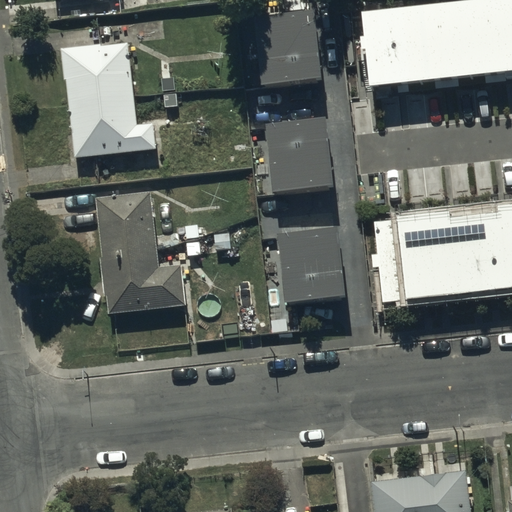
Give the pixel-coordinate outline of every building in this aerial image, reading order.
[(511,0),(465,0),(366,11),(374,87),(511,71),(511,0)] [(318,10),(259,17),(267,86),(326,79),(318,10)] [(129,42),(64,49),(76,160),(158,151),(155,123),(138,125),(129,42)] [(331,119),(271,124),(277,193),(337,188),(331,119)] [(154,191),(97,197),(111,314),(188,305),(183,265),(163,267),(154,191)] [(454,212),(375,221),(384,302),(511,287),(511,205),(502,207),(503,212),(455,218),(454,212)] [(343,227),(283,233),(289,302),(349,296),(343,227)] [(475,511),(471,470),(376,482),(379,511),(475,511)]
